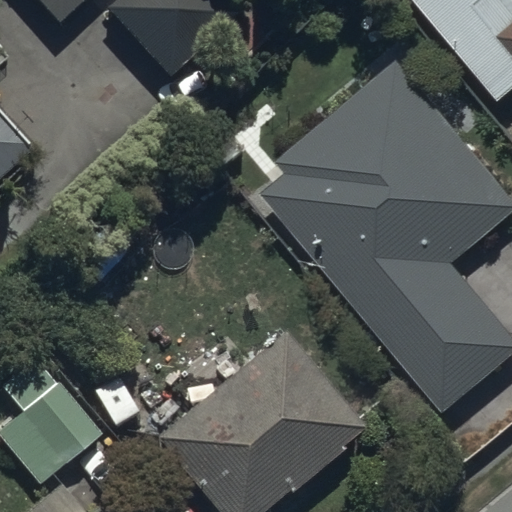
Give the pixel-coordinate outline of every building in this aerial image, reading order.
[(36,0),(58,26),(88,0),(36,0)] [(218,0),(118,0),(107,9),(166,80),(236,22),(218,0)] [(511,0),(416,0),(504,101),(511,94),(511,0)] [(288,175),(265,195),(447,411),(511,356),(511,333),(453,263),(511,213),(511,194),(401,63),(279,165),(288,175)] [(0,118),(0,182),(32,152),(0,118)] [(283,335),(159,441),(218,511),(268,511),(288,495),(291,498),(342,455),(339,452),(363,433),(283,335)] [(0,436),(40,487),(102,439),(61,385),(56,389),(36,363),(3,389),(25,417),(0,436)] [(99,511),(98,511),(97,511),(84,511),(63,487),(33,511),(99,511)]
